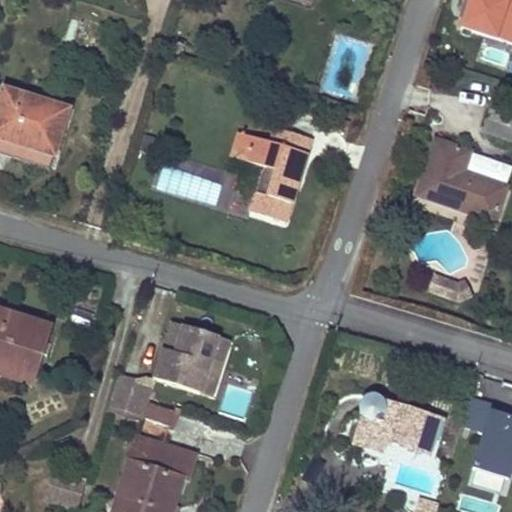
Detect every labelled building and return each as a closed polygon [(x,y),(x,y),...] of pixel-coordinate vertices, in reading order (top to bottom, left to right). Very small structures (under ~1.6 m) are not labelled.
[(511,0),(464,0),(457,29),(511,44),(511,0)] [(0,138),(49,155),(57,132),(64,110),(0,88),(0,89),(0,138)] [(511,141),(511,111),(491,104),(481,130),(511,141)] [(270,141),(250,135),(243,158),(262,164),(248,209),(284,221),(311,138),(274,126),(270,141)] [(243,158),(250,135),(239,131),(231,155),(243,158)] [(0,154),(44,169),(49,155),(0,138),(0,154)] [(511,167),(434,142),(416,195),(493,221),(511,167)] [(454,286),(435,279),(430,294),(454,302),(466,298),(461,283),(454,286)] [(0,369),(0,375),(9,379),(20,382),(30,350),(39,353),(47,327),(0,311),(0,365),(1,366),(0,369)] [(216,341),(170,327),(153,383),(199,396),(216,341)] [(216,341),(199,396),(211,400),(227,344),(216,341)] [(20,382),(29,385),(39,353),(30,350),(20,382)] [(140,417),(145,403),(150,387),(117,377),(107,407),(140,417)] [(373,396),(372,396),(371,395),(369,395),(367,395),(365,396),(363,397),(361,398),(360,400),(359,402),(358,404),(358,406),(358,408),(359,410),(359,412),(361,414),(362,415),(353,443),(377,450),(381,439),(424,454),(430,437),(434,440),(440,421),(380,403),(379,401),(378,400),(377,398),(375,397),(373,396)] [(490,407),(468,400),(460,426),(482,433),(470,470),(505,480),(507,475),(511,476),(511,425),(502,423),(503,418),(488,414),(490,407)] [(173,432),(179,411),(173,409),(172,411),(145,403),(140,417),(143,418),(156,422),(168,426),(166,430),(173,432)] [(156,422),(143,418),(137,438),(150,442),(156,422)] [(137,438),(135,437),(109,511),(168,511),(171,506),(180,479),(185,480),(193,456),(150,442),(137,438)] [(57,505),(65,476),(48,471),(40,500),(57,505)] [(473,474),(470,484),(497,492),(500,482),(473,474)] [(57,505),(74,511),(83,482),(65,476),(57,505)]
